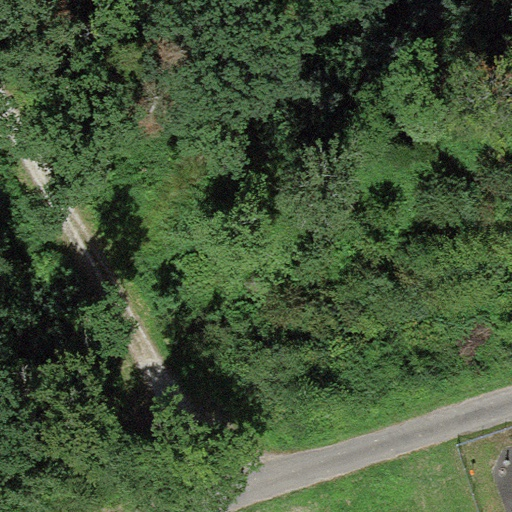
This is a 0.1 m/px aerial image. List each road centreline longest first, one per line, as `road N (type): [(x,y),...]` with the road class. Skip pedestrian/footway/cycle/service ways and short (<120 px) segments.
road 1 (track): [(260,486),(0,97)]
road 2 (track): [(183,511),(511,403)]
